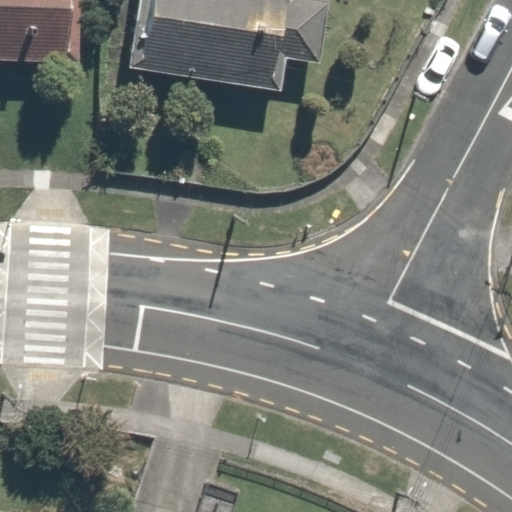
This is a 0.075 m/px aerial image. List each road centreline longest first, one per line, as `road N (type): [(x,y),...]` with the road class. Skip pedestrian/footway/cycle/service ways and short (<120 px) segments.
road 1 (residential): [(357,364),(146,306),(0,298)]
road 2 (residential): [(511,73),(357,364)]
road 3 (residential): [(511,445),(357,364)]
